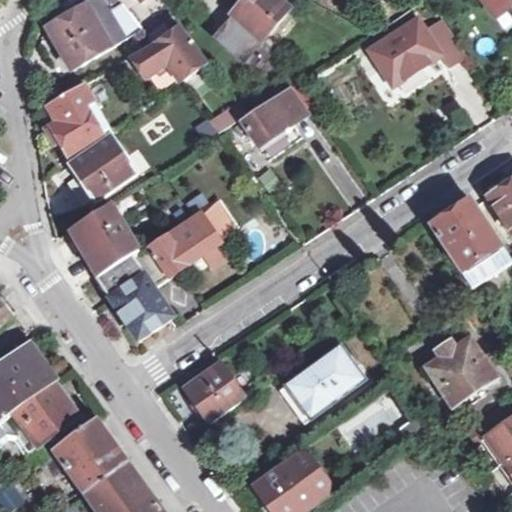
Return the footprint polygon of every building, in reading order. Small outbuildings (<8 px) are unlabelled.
[(75,73),(129,41),(103,0),(84,0),(67,10),(72,17),(50,31),(75,73)] [(244,62),(263,41),(288,11),(274,0),(241,0),(236,7),(224,22),(229,26),(237,32),(225,45),(244,62)] [(511,0),(480,0),(503,27),(511,20),(511,0)] [(457,55),(439,29),(430,36),(414,14),(399,24),(402,28),(387,39),(384,35),(368,45),(394,85),(436,58),(441,65),(457,55)] [(237,32),(229,26),(214,44),(256,81),(265,72),(260,67),(275,51),(263,41),(244,62),(225,45),(237,32)] [(158,51),(154,45),(133,58),(150,82),(171,68),(182,84),(210,63),(185,30),(172,40),(158,51)] [(169,35),(154,45),(158,51),(172,40),(169,35)] [(88,106),(96,102),(87,85),(47,108),(56,123),(46,127),(63,157),(104,134),(88,106)] [(277,133),(286,127),(306,113),(290,91),(244,122),(261,146),(262,145),(267,151),(282,141),(277,133)] [(112,129),(96,102),(88,106),(104,134),(112,129)] [(222,134),(249,116),(242,106),(215,125),(222,134)] [(277,133),(282,141),(292,135),(286,127),(277,133)] [(113,138),(73,165),(88,188),(97,201),(138,173),(113,138)] [(88,188),(73,165),(66,169),(82,192),(88,188)] [(263,190),(277,180),(267,166),(253,176),(263,190)] [(511,226),(511,175),(499,183),(502,188),(488,197),(509,228),(511,226)] [(218,202),(201,213),(222,246),(236,237),(237,231),(218,202)] [(432,228),(472,287),(511,262),(470,203),(432,228)] [(70,233),(100,279),(133,257),(143,251),(132,235),(130,231),(135,228),(131,222),(126,225),(113,205),(70,233)] [(133,257),(146,277),(154,290),(205,257),(211,253),(220,247),(222,246),(201,213),(143,251),(133,257)] [(211,253),(205,257),(213,270),(228,260),(220,247),(211,253)] [(98,281),(110,301),(146,277),(133,257),(100,279),(98,281)] [(146,277),(110,301),(138,343),(173,320),(154,290),(146,277)] [(0,330),(13,320),(0,302),(0,330)] [(496,327),(504,338),(511,332),(511,329),(506,320),(496,327)] [(466,333),(454,341),(458,347),(471,339),(466,333)] [(458,347),(454,341),(439,352),(442,357),(426,369),(454,409),(471,398),(484,389),(498,379),(471,339),(458,347)] [(27,455),(40,446),(79,418),(28,348),(0,367),(0,446),(4,443),(13,444),(23,458),(27,455)] [(341,350),(281,393),(305,426),(365,384),(341,350)] [(196,406),(211,425),(246,400),(221,366),(185,391),(196,406)] [(484,389),(471,398),(475,405),(489,396),(484,389)] [(335,426),(353,454),(407,421),(389,393),(335,426)] [(202,431),(211,425),(196,406),(188,412),(202,431)] [(511,415),(506,407),(469,431),(479,446),(488,439),(511,474),(511,415)] [(417,453),(436,441),(422,420),(403,433),(417,453)] [(49,458),(39,465),(43,472),(60,460),(97,511),(158,511),(95,424),(49,458)] [(40,446),(27,455),(36,467),(39,465),(49,458),(40,446)] [(309,454),(296,464),(324,501),(338,492),(309,454)] [(308,511),(324,501),(296,464),(259,491),(269,506),(264,510),(265,511),(308,511)] [(15,489),(0,499),(0,508),(2,511),(16,511),(26,505),(15,489)]
